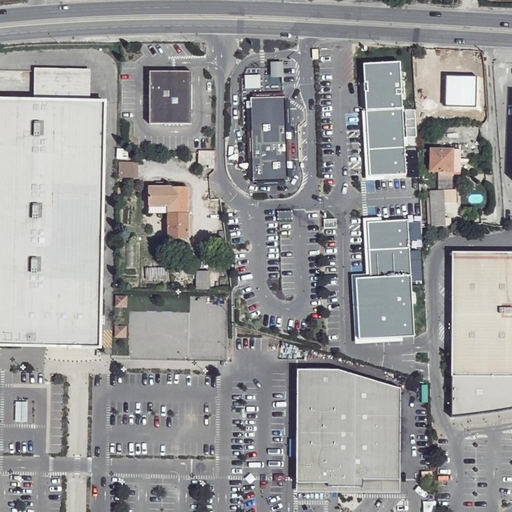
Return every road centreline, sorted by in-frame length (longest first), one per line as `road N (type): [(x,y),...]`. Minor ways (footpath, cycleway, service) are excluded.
road 1 (secondary): [(511,22),(241,7),(0,15)]
road 2 (unclassified): [(216,27),(223,32),(223,174),(245,204),(306,202),(312,193),(308,42),(319,30)]
road 3 (secondary): [(0,36),(216,27)]
road 4 (secondary): [(319,30),(511,41)]
road 5 (unknown): [(493,40),(499,202)]
